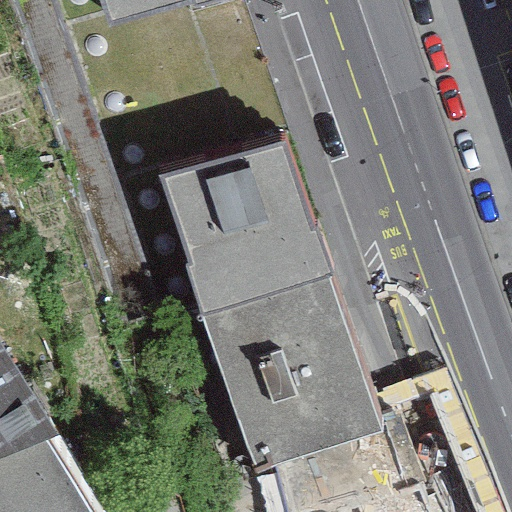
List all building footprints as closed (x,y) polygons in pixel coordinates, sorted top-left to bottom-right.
[(203,312),(332,274),(253,13),(133,55),(114,0),(55,0),(167,322),(203,312)] [(114,0),(133,55),(253,13),(248,0),(114,0)] [(273,464),(385,430),(332,274),(203,312),(257,470),(273,464)] [(0,293),(0,410),(60,387),(0,293)] [(60,387),(0,410),(0,502),(5,511),(124,511),(106,481),(97,466),(60,387)] [(288,511),(327,511),(403,485),(385,430),(273,464),(288,511)] [(437,511),(425,477),(403,485),(327,511),(437,511)]
